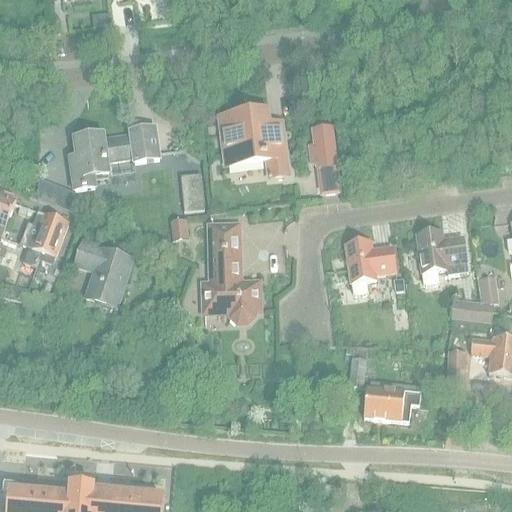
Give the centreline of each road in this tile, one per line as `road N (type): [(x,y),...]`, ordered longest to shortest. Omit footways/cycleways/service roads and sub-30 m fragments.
road 1 (residential): [(0,415),(230,447),(511,467)]
road 2 (tertiary): [(437,15),(377,42),(42,81),(0,78)]
road 3 (residential): [(511,197),(310,224),(307,321)]
